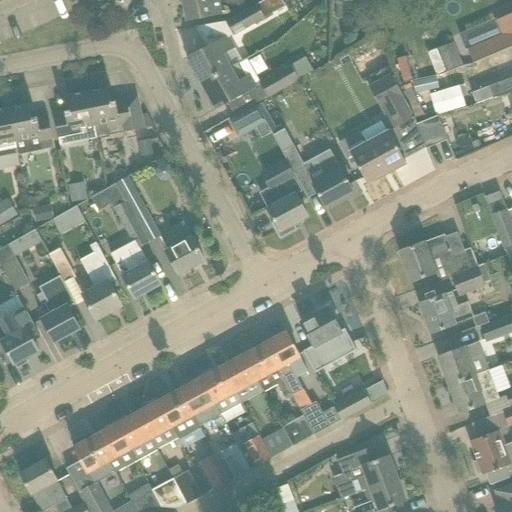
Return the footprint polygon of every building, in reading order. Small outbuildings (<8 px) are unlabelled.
[(218,0),(202,0),(183,4),(186,22),(222,15),(218,0)] [(264,18),(285,7),(281,0),(265,0),(257,4),(225,22),(233,37),(265,19),(264,18)] [(367,4),(367,0),(335,0),(336,18),(347,18),(347,4),(367,4)] [(297,5),(290,9),(294,17),(302,13),(297,5)] [(187,58),(201,84),(232,67),(224,54),(235,48),(228,35),(187,58)] [(452,44),(428,53),(436,76),(460,66),(461,66),(452,44)] [(511,46),(470,65),(478,84),(511,70),(511,46)] [(336,57),(329,61),(332,66),(339,62),(336,57)] [(247,59),(232,67),(201,84),(216,110),(261,85),(247,59)] [(261,83),(268,96),(299,78),(292,65),(261,83)] [(413,118),(402,97),(403,96),(391,75),(364,90),(376,111),(381,108),(393,130),(413,118)] [(435,77),(413,82),(415,94),(438,89),(435,77)] [(511,77),(489,86),(493,99),(511,92),(511,77)] [(144,129),(137,97),(110,103),(107,89),(87,93),(94,127),(106,124),(108,136),(109,136),(144,129)] [(94,127),(87,93),(67,97),(70,111),(53,114),(57,134),(59,141),(59,146),(85,141),(82,129),(94,127)] [(475,104),(464,107),(470,129),(480,126),(475,104)] [(29,105),(9,109),(15,141),(39,136),(42,150),(54,147),(48,115),(31,119),(29,105)] [(272,133),(257,105),(229,120),(239,138),(256,129),(262,138),(272,133)] [(499,110),(506,129),(511,126),(511,111),(511,112),(509,106),(499,110)] [(15,141),(9,109),(0,110),(0,156),(17,153),(15,142),(15,141)] [(438,116),(416,125),(426,149),(448,140),(438,116)] [(406,163),(396,146),(389,132),(367,144),(360,132),(339,144),(347,158),(351,155),(367,184),(406,163)] [(151,139),(139,142),(142,157),(154,154),(151,139)] [(293,144),(281,151),(307,197),(307,198),(317,193),(325,207),(353,192),(330,150),(315,159),(304,164),(293,144)] [(282,201),(267,209),(275,223),(273,224),(272,223),(271,224),(280,239),(281,238),(280,237),(295,229),(293,225),(308,217),(296,195),(302,191),(294,176),(286,162),(269,171),(276,186),(275,186),(275,187),(282,201)] [(156,167),(155,174),(160,179),(166,180),(172,176),(173,169),(168,164),(162,163),(156,167)] [(117,183),(126,201),(149,242),(160,236),(128,176),(116,183),(117,183)] [(147,262),(139,247),(149,242),(126,201),(117,183),(105,190),(114,208),(133,242),(110,254),(125,282),(135,299),(161,285),(148,262),(147,262)] [(7,201),(0,204),(0,226),(16,216),(7,201)] [(50,205),(33,209),(35,222),(53,218),(50,205)] [(511,225),(507,210),(492,216),(504,251),(505,250),(511,248),(511,225)] [(169,258),(179,275),(205,261),(183,223),(171,230),(179,245),(166,252),(169,258)] [(451,277),(459,274),(477,267),(470,248),(452,255),(444,235),(399,252),(410,283),(435,273),(439,282),(451,277)] [(122,306),(109,283),(116,280),(109,267),(96,242),(90,246),(94,253),(80,260),(96,289),(83,295),(96,320),(122,306)] [(29,284),(15,258),(9,245),(0,249),(0,263),(15,292),(29,284)] [(75,277),(60,249),(49,255),(60,276),(64,283),(75,277)] [(47,253),(38,255),(44,274),(53,272),(47,253)] [(477,267),(459,274),(451,277),(459,297),(486,287),(477,267)] [(76,305),(64,283),(60,276),(39,287),(47,302),(44,304),(50,314),(41,319),(54,343),(80,329),(68,308),(75,304),(76,305)] [(474,318),(468,302),(458,306),(452,292),(445,294),(419,304),(430,334),(472,318),(474,318)] [(0,301),(0,313),(20,308),(17,297),(0,301)] [(328,308),(301,323),(310,341),(314,347),(305,352),(315,372),(354,351),(343,332),(341,333),(328,308)] [(39,351),(26,328),(33,324),(25,309),(4,320),(12,336),(1,342),(4,348),(13,365),(15,364),(17,368),(28,362),(26,359),(39,351)] [(488,323),(484,314),(474,318),(472,318),(476,328),(488,323)] [(511,316),(481,329),(485,342),(511,331),(511,316)] [(307,372),(295,349),(285,332),(264,343),(293,395),(302,390),(296,378),(307,372)] [(474,376),(469,361),(483,356),(478,342),(438,357),(449,386),(474,377),(474,376)] [(252,347),(242,353),(258,381),(257,382),(262,393),(277,385),(284,397),(290,394),(291,396),(293,395),(264,343),(253,349),(252,347)] [(233,360),(222,366),(236,393),(257,382),(258,381),(242,353),(232,358),(233,360)] [(209,370),(199,376),(215,405),(215,404),(221,415),(242,403),(236,393),(222,366),(211,372),(209,370)] [(459,414),(499,399),(489,371),(474,376),(474,377),(449,386),(459,414)] [(191,383),(179,389),(194,416),(215,405),(199,376),(190,381),(191,383)] [(167,393),(157,399),(179,438),(185,435),(199,427),(194,416),(179,389),(168,395),(167,393)] [(364,391),(334,407),(341,420),(371,404),(364,391)] [(137,413),(157,450),(179,438),(157,399),(147,404),(148,406),(137,413)] [(299,411),(302,416),(313,436),(330,426),(316,402),(299,411)] [(511,408),(503,412),(508,427),(511,425),(511,408)] [(157,450),(137,413),(126,418),(125,416),(115,422),(136,461),(157,450)] [(313,436),(302,416),(282,427),(292,447),(313,436)] [(106,429),(95,436),(115,473),(136,461),(115,422),(105,427),(106,429)] [(252,423),(231,435),(236,444),(241,453),(250,470),(256,467),(272,458),(262,441),(252,423)] [(511,445),(505,448),(499,431),(470,442),(477,462),(474,463),(478,473),(481,472),(482,475),(486,474),(490,485),(511,477),(511,445)] [(95,436),(84,441),(82,437),(70,443),(87,474),(95,470),(101,481),(115,473),(95,436)] [(228,448),(220,452),(225,461),(235,479),(250,470),(241,453),(236,444),(228,448)] [(359,478),(364,491),(398,478),(389,455),(383,457),(379,445),(351,455),(337,460),(346,484),(359,478)] [(199,462),(214,490),(230,481),(215,454),(199,462)] [(40,511),(42,511),(54,506),(57,511),(87,511),(82,503),(72,509),(55,477),(46,460),(20,474),(40,511)] [(188,471),(173,479),(186,504),(186,505),(202,496),(188,471)] [(354,508),(355,511),(403,511),(401,503),(406,501),(398,478),(364,491),(368,503),(354,508)] [(173,479),(152,491),(161,507),(176,509),(186,504),(173,479)] [(93,485),(79,492),(89,511),(113,511),(98,483),(93,485)] [(288,485),(274,491),(279,506),(294,500),(288,485)] [(501,506),(494,508),(495,511),(511,511),(511,485),(496,492),(501,506)] [(161,507),(152,491),(131,502),(137,511),(138,511),(149,506),(161,507)]
